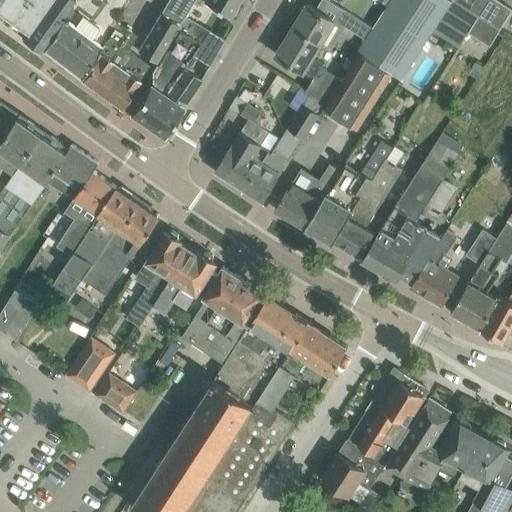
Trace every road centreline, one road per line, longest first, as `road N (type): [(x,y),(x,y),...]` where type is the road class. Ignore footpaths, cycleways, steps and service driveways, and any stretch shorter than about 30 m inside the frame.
road 1 (secondary): [(383,311),(164,174)]
road 2 (residential): [(268,496),(383,311)]
road 3 (residential): [(164,174),(270,0)]
road 4 (secondary): [(164,174),(0,57)]
road 5 (secondary): [(511,376),(383,311)]
